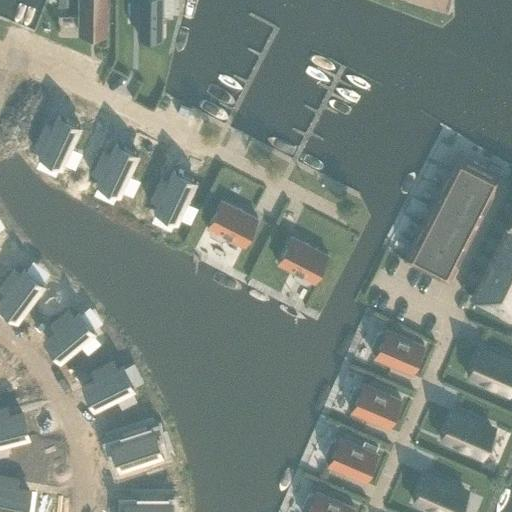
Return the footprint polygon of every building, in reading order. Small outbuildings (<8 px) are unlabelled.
[(106,0),(79,0),(79,34),(106,34),(106,0)] [(130,0),(130,21),(138,21),(138,35),(161,36),(162,0),(130,0)] [(69,17),(49,17),(50,27),(69,27),(69,17)] [(45,124),(35,145),(42,148),(40,153),(62,164),(63,162),(70,166),(77,150),(70,147),(80,126),(58,115),(52,128),(45,124)] [(103,152),(93,172),(100,176),(98,181),(120,191),(121,190),(128,193),(135,178),(128,174),(138,153),(115,143),(110,155),(103,152)] [(501,176),(457,154),(449,171),(492,193),(501,176)] [(161,179),(151,200),(158,203),(156,208),(178,219),(178,217),(186,220),(193,205),(186,202),(195,181),(173,170),(168,183),(161,179)] [(492,193),(449,171),(440,188),(483,211),(492,193)] [(475,228),(483,211),(440,188),(431,206),(475,228)] [(226,236),(244,245),(258,218),(221,199),(207,226),(210,228),(209,230),(210,234),(221,240),(224,238),(226,236)] [(422,223),(466,245),(475,228),(431,206),(422,223)] [(466,245),(422,223),(413,240),(457,263),(466,245)] [(511,247),(511,225),(509,224),(500,241),(511,247)] [(328,254),(291,235),(277,262),(295,272),(294,274),(295,278),(306,283),(310,282),(311,280),(314,281),(328,254)] [(457,263),(413,240),(404,258),(448,280),(457,263)] [(511,269),(511,247),(500,241),(491,259),(511,269)] [(511,269),(491,259),(483,277),(511,291),(511,269)] [(7,291),(0,300),(0,304),(17,317),(43,284),(23,269),(20,274),(13,269),(1,286),(7,291)] [(511,313),(511,291),(483,277),(474,295),(511,313)] [(57,329),(45,339),(61,358),(79,343),(84,349),(97,339),(92,332),(93,331),(77,313),(74,315),(69,309),(52,324),(57,329)] [(376,352),(374,356),(412,373),(424,345),(386,329),(384,333),(381,332),(378,333),(371,347),(373,351),(376,352)] [(511,361),(479,347),(466,375),(506,392),(507,391),(506,390),(508,385),(511,386),(511,361)] [(96,379),(83,385),(94,406),(115,396),(119,403),(134,396),(130,388),(132,387),(121,366),(116,368),(112,362),(92,372),(96,379)] [(352,406),(350,411),(389,427),(401,399),(362,383),(361,387),(358,386),(354,387),(348,402),(350,405),(352,406)] [(0,450),(7,449),(5,441),(27,436),(21,412),(8,415),(6,408),(0,409),(0,450)] [(489,428),(490,428),(491,427),(451,410),(439,438),(479,455),(480,453),(479,453),(481,448),(489,451),(496,437),(487,433),(489,428)] [(126,439),(113,444),(120,467),(142,460),(145,467),(161,462),(158,454),(160,454),(152,431),(147,432),(145,425),(124,432),(126,439)] [(339,437),(337,441),(335,440),(331,441),(325,455),(326,459),(329,460),(327,464),(365,481),(377,453),(339,437)] [(462,491),(463,491),(464,490),(424,473),(412,501),(438,511),(453,511),(454,511),(457,511),(463,511),(469,500),(460,496),(462,491)] [(0,511),(1,509),(16,511),(24,511),(29,490),(15,487),(17,479),(0,476),(0,511)] [(351,511),(354,507),(316,491),(314,495),(311,494),(308,495),(301,510),(302,511),(351,511)] [(140,502),(126,502),(126,511),(168,511),(168,502),(163,502),(163,495),(140,495),(140,502)]
